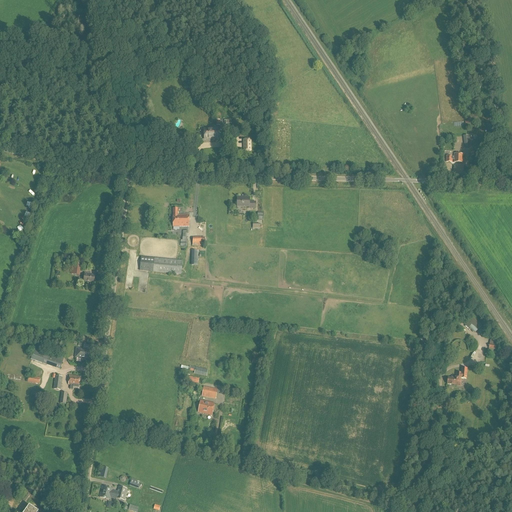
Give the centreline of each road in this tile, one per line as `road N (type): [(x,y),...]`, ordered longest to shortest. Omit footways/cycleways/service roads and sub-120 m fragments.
road 1 (unclassified): [(127,174),(511,182)]
road 2 (unclassified): [(399,504),(95,422)]
road 3 (unclassified): [(95,422),(127,174)]
road 4 (track): [(127,174),(94,0)]
road 5 (unclassified): [(0,148),(127,174)]
